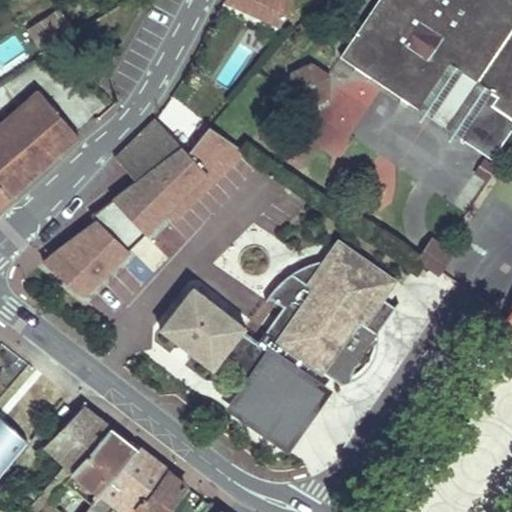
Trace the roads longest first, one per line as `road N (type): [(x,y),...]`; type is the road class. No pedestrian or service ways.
road 1 (secondary): [(0,302),(236,484),(297,511)]
road 2 (residential): [(0,244),(149,95),(197,0)]
road 3 (residential): [(460,285),(313,511)]
